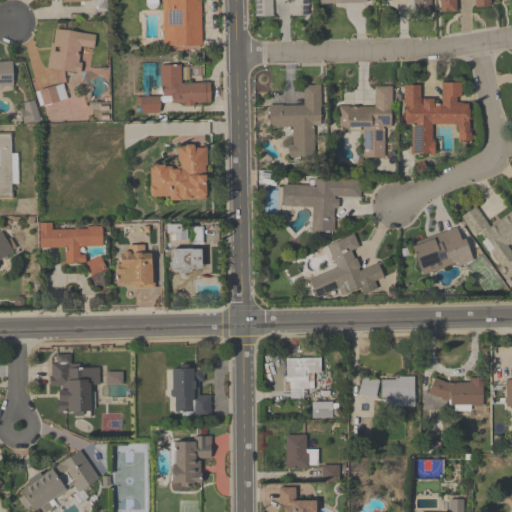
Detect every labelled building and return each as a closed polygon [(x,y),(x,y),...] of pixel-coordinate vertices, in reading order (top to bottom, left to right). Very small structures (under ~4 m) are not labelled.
[(162,0),(200,0),(203,46),(164,47),(162,0)] [(306,0),(307,14),(290,14),(289,0),(271,0),(271,15),(255,15),(254,0),(306,0)] [(488,0),(488,5),(473,5),(472,0),(455,0),(455,10),(439,10),(438,0),(488,0)] [(56,28),(97,36),(89,73),(47,68),(56,28)] [(0,61),(14,61),(13,87),(0,87),(0,61)] [(159,65),(181,64),(180,82),(211,83),(211,102),(173,103),(172,97),(163,96),(159,65)] [(439,82),(460,81),(458,102),(465,102),(467,141),(454,141),(453,123),(431,124),(431,153),(410,152),(409,124),(402,123),(403,84),(418,84),(418,97),(432,97),(432,105),(440,104),(439,82)] [(302,85),(319,85),(320,120),(313,121),(314,158),(287,158),(286,145),(292,145),(291,126),(269,126),(268,105),(302,105),(302,85)] [(391,85),(390,127),(384,127),(383,158),(361,157),(360,126),(338,127),(338,105),(374,105),(374,85),(391,85)] [(66,102),(64,87),(40,89),(41,104),(66,102)] [(137,99),(137,115),(159,115),(159,99),(137,99)] [(23,123),(37,123),(37,104),(23,104),(23,123)] [(0,135),(10,135),(12,199),(0,199),(0,135)] [(177,146),(177,166),(150,166),(151,197),(207,197),(205,147),(177,146)] [(282,183),(312,185),(313,178),(358,179),(358,197),(334,195),(332,230),(310,230),(311,206),(282,204),(282,183)] [(460,216),(497,266),(511,255),(511,253),(506,245),(511,241),(511,209),(489,224),(474,206),(460,216)] [(38,223),(52,223),(51,229),(102,227),(104,247),(79,247),(80,255),(84,255),(86,261),(100,257),(106,269),(92,275),(85,265),(65,263),(65,249),(39,249),(38,223)] [(472,259),(454,265),(453,261),(421,273),(410,246),(440,237),(438,232),(456,226),(459,239),(463,237),(472,259)] [(0,232),(15,254),(0,262),(0,232)] [(308,278),(335,266),(327,245),(352,234),(357,247),(351,250),(359,269),(376,262),(382,276),(374,280),(377,287),(363,293),(358,286),(340,294),(338,288),(315,296),(308,278)] [(154,288),(118,282),(119,255),(122,252),(127,251),(128,246),(144,245),(143,253),(151,253),(154,288)] [(171,249),(201,249),(203,270),(171,270),(171,249)] [(56,355),(70,354),(70,363),(82,367),(98,367),(99,384),(89,384),(90,412),(57,412),(57,391),(61,390),(62,386),(49,386),(51,364),(56,364),(56,355)] [(284,358),(322,357),(322,373),(308,373),(307,388),(286,388),(284,358)] [(171,369),(204,367),(204,378),(202,381),(198,382),(199,395),(210,395),(211,417),(192,419),(174,412),(171,369)] [(382,379),(395,380),(399,377),(414,376),(414,407),(402,407),(402,398),(382,399),(382,379)] [(435,377),(447,383),(468,383),(469,377),(482,378),(483,407),(449,406),(449,400),(428,394),(435,377)] [(377,379),(361,379),(361,397),(377,397),(377,379)] [(315,419),(331,419),(331,404),(315,404),(315,419)] [(284,434),(307,434),(307,468),(285,469),(284,434)] [(174,444),(194,442),(193,437),(212,436),(211,459),(199,459),(202,486),(172,485),(174,444)] [(36,511),(20,490),(79,450),(100,479),(45,511),(36,511)] [(323,483),(338,482),(337,467),(322,469),(323,483)] [(281,511),(280,487),(295,486),(295,501),(315,500),(314,511),(281,511)] [(448,511),(448,500),(464,499),(464,511),(448,511)]
